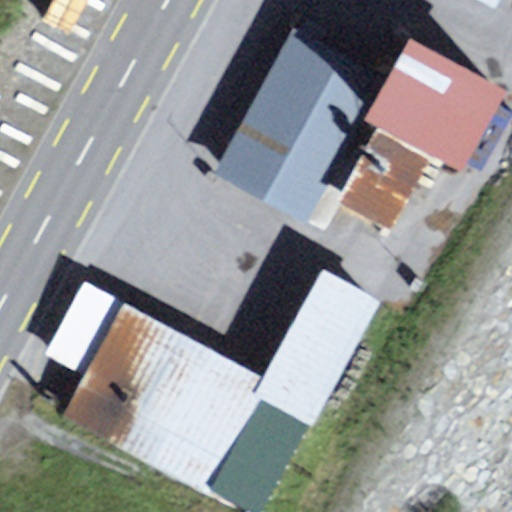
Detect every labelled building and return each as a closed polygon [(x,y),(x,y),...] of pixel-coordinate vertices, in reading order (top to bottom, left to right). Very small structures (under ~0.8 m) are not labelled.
[(385,62),(291,16),(219,160),(313,207),(385,62)] [(510,71),(415,24),(372,111),(467,158),(510,71)] [(380,289),(320,258),(264,365),(206,479),(266,510),(380,289)] [(87,363),(123,293),(87,274),(51,344),(87,363)] [(87,363),(64,406),(206,479),(264,365),(123,293),(87,363)]
